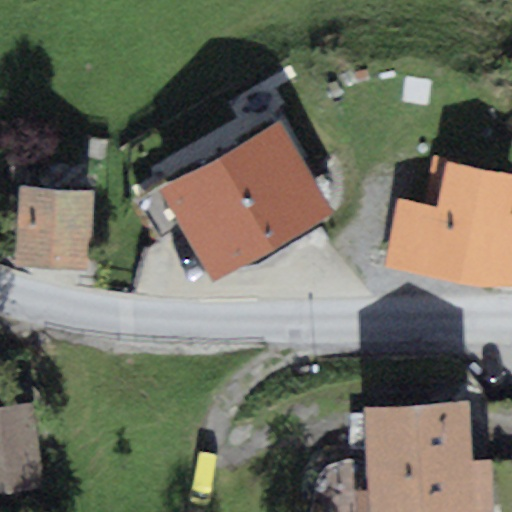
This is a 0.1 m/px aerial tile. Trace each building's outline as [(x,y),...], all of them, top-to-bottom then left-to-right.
[(278,133),(170,191),(214,272),(322,215),(278,133)] [(511,203),(511,173),(445,161),(437,207),(397,200),(385,268),(487,286),(511,286),(511,213),(510,213),(511,203)] [(92,190),(19,186),(14,264),(88,268),(92,190)] [(34,403),(0,406),(0,494),(45,488),(34,403)] [(471,406),(371,409),(374,511),(496,511),(495,460),(473,461),(471,406)]
